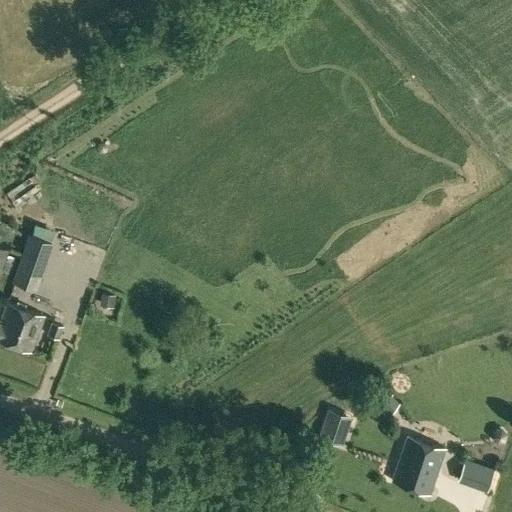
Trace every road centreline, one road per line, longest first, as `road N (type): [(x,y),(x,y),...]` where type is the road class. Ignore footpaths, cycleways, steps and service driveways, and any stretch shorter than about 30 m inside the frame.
road 1 (unclassified): [(315,511),(0,396)]
road 2 (track): [(0,142),(217,0)]
